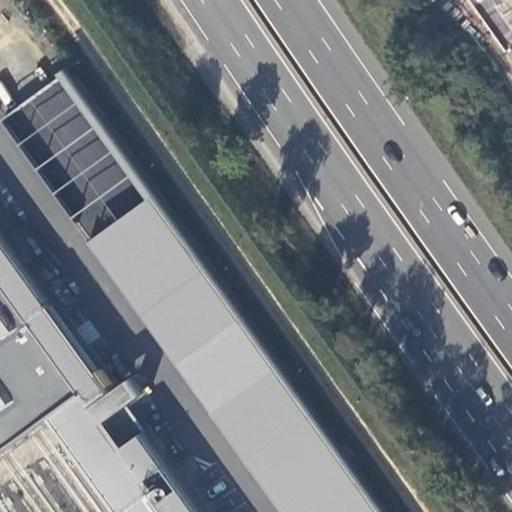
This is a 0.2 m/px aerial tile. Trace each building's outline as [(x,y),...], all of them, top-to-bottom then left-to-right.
[(511,0),(487,0),(511,34),(511,0)] [(389,511),(70,71),(4,120),(286,511),(389,511)] [(0,301),(73,404),(81,415),(114,390),(0,233),(0,301)] [(0,455),(3,453),(35,432),(45,424),(49,421),(73,404),(0,301),(0,455)] [(73,404),(45,424),(109,511),(205,511),(127,406),(145,394),(134,377),(114,390),(81,415),(73,404)]
